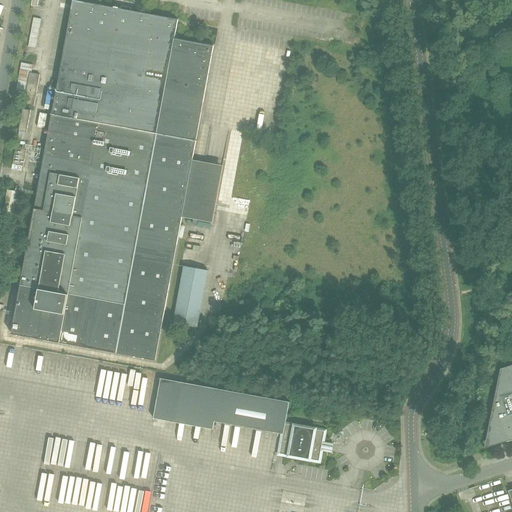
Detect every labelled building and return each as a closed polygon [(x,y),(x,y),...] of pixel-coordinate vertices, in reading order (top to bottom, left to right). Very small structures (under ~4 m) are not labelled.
[(168,69),(178,14),(96,0),(74,0),(68,35),(64,58),(79,61),(87,58),(90,64),(97,61),(98,64),(103,65),(109,62),(110,66),(121,68),(127,84),(127,87),(137,88),(138,82),(143,83),(145,72),(154,68),(156,73),(168,69)] [(37,19),(34,48),(41,48),(44,20),(37,19)] [(40,74),(32,73),(33,65),(21,63),(18,81),(28,82),(24,104),(34,106),(36,96),(40,74)] [(19,131),(27,132),(31,110),(23,109),(19,131)] [(23,166),(27,149),(16,147),(11,169),(24,172),(24,166),(23,166)] [(12,222),(18,192),(12,191),(8,190),(2,220),(12,222)] [(197,328),(208,271),(183,266),(173,323),(197,328)] [(495,445),(508,441),(511,439),(511,365),(501,369),(487,435),(487,436),(487,437),(487,438),(487,439),(487,440),(487,441),(488,442),(488,443),(489,444),(490,444),(491,445),(492,445),(493,445),(494,445),(495,445)] [(215,422),(283,434),(284,435),(286,424),(290,402),(161,379),(154,418),(213,430),(215,422)] [(283,434),(279,454),(284,455),(320,461),(325,431),(286,424),(284,435),(283,434)] [(503,511),(497,491),(465,501),(468,511),(503,511)]
